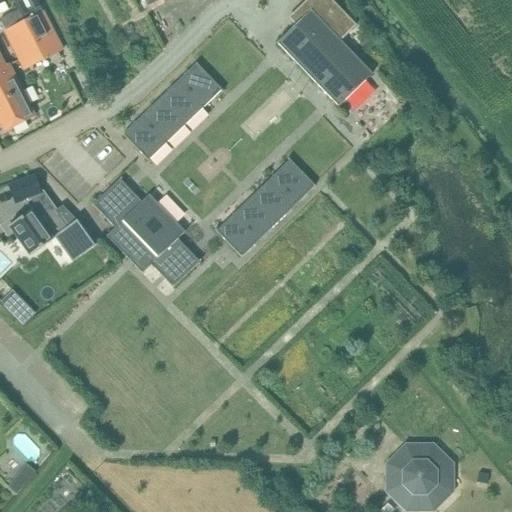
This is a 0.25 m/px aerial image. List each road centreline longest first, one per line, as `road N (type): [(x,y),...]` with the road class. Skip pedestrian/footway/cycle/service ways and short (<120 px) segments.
road 1 (residential): [(234,0),(134,92),(0,161)]
road 2 (unknown): [(0,362),(89,456),(105,454)]
